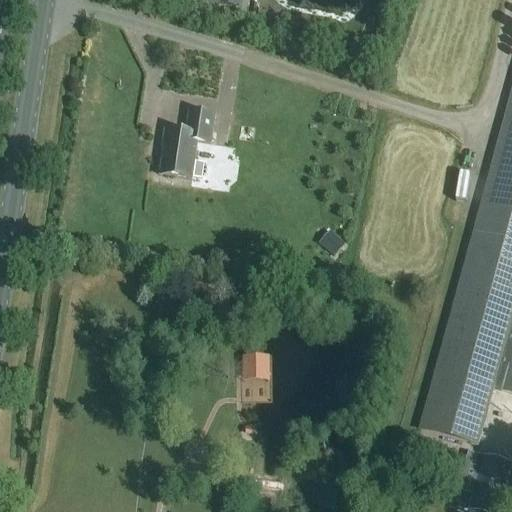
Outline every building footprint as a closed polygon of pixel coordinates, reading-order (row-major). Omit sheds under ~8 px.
[(166,0),(167,1),(242,13),(244,0),(166,0)] [(511,94),(419,433),(477,447),(494,386),(511,390),(511,94)] [(186,136),(165,133),(162,150),(164,150),(159,178),(191,183),(191,180),(202,182),(205,179),(207,170),(204,166),(194,165),(197,145),(210,147),(215,118),(189,114),(186,136)] [(334,257),(346,244),(330,230),(319,243),(334,257)] [(473,499),(469,511),(498,511),(511,466),(484,458),(473,499)]
